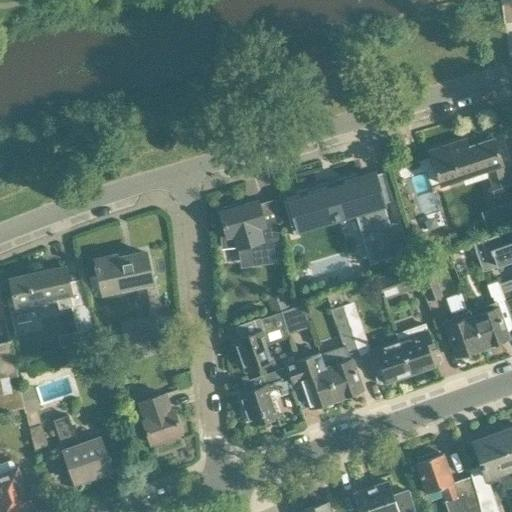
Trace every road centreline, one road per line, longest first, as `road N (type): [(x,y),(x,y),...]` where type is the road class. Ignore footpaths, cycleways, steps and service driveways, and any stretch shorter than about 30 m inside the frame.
road 1 (residential): [(185,171),(511,73)]
road 2 (residential): [(225,482),(212,431),(185,171)]
road 3 (residential): [(225,482),(511,380)]
road 4 (residential): [(0,235),(185,171)]
